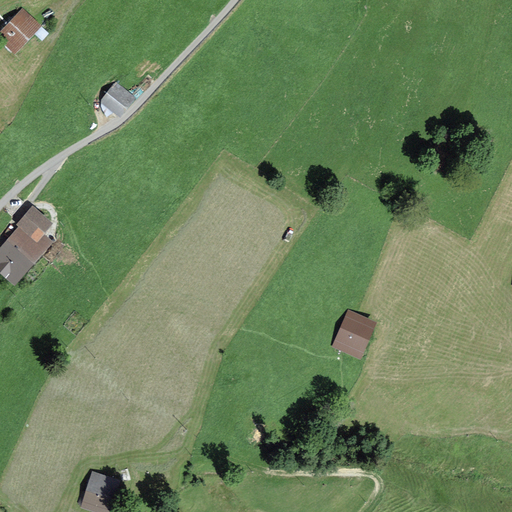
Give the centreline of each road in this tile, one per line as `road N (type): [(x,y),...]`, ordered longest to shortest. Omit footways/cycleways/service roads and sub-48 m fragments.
road 1 (unclassified): [(234,0),(124,117),(0,206)]
road 2 (track): [(376,476),(262,469),(198,475)]
